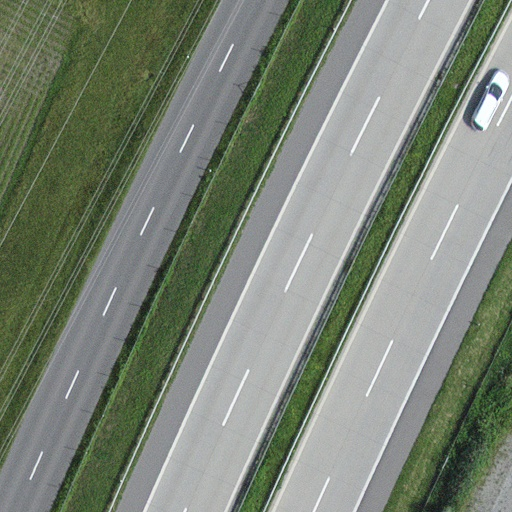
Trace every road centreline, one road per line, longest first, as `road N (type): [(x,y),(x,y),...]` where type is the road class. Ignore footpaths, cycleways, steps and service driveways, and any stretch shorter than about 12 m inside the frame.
road 1 (motorway): [(432,0),(239,386),(186,511)]
road 2 (unclassified): [(255,0),(17,511)]
road 3 (motorway): [(315,511),(511,99)]
